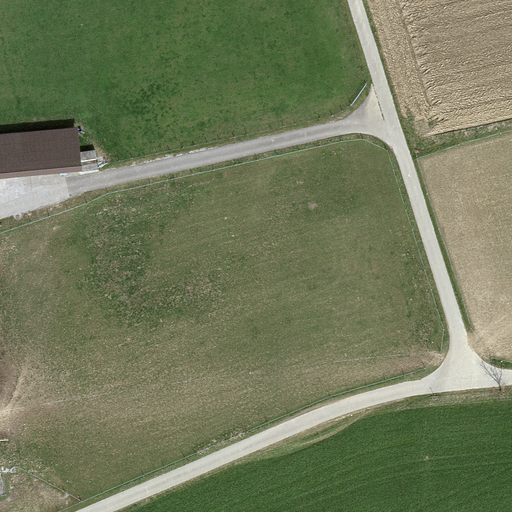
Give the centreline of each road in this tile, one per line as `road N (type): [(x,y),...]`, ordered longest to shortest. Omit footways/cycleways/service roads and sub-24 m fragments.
road 1 (track): [(87,511),(367,398),(466,378)]
road 2 (track): [(390,120),(41,199),(0,216)]
road 3 (track): [(466,378),(354,0)]
